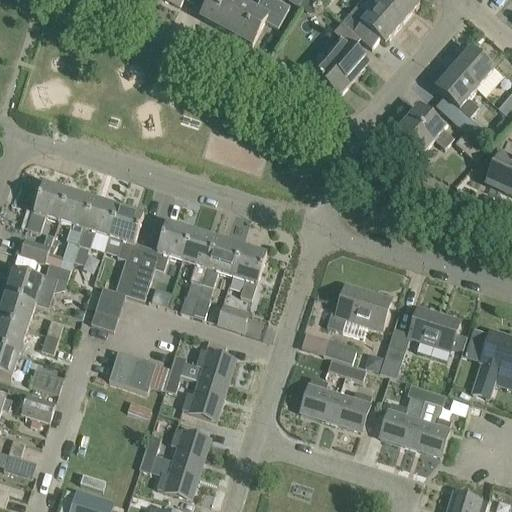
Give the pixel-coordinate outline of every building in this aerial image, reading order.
[(162,0),(180,10),(185,0),(162,0)] [(227,35),(243,7),(230,0),(212,0),(202,21),(227,35)] [(290,11),(272,2),(269,0),(265,0),(258,15),(243,7),(227,35),(253,49),(265,25),(278,32),(290,11)] [(304,1),(302,0),(290,0),(288,4),(297,11),(304,1)] [(370,0),(379,7),(402,28),(420,8),(410,0),(370,0)] [(385,48),(402,28),(379,7),(370,17),(359,8),(342,27),(372,53),(380,43),(385,48)] [(342,44),(313,77),(339,100),(368,67),(342,44)] [(477,93),(481,89),(494,74),(471,53),(454,73),(477,93)] [(469,103),(477,93),(454,73),(437,92),(470,122),(479,112),(469,103)] [(511,98),(500,112),(507,119),(511,122),(511,98)] [(455,143),(434,125),(419,112),(397,137),(422,159),(435,145),(445,154),(455,143)] [(504,138),(511,129),(511,122),(507,119),(497,131),(504,138)] [(466,137),(455,149),(477,169),(487,157),(466,137)] [(511,199),(511,161),(500,156),(486,188),(511,199)] [(59,225),(69,195),(43,187),(34,217),(32,216),(27,233),(40,238),(46,221),(59,225)] [(73,266),(94,203),(69,195),(59,225),(72,229),(66,246),(68,247),(60,272),(49,269),(46,280),(58,284),(67,287),(74,266),(73,266)] [(109,241),(119,211),(94,203),(73,266),(74,266),(84,269),(89,254),(90,254),(90,253),(104,257),(109,241)] [(134,249),(138,238),(144,219),(119,211),(109,241),(123,246),(117,262),(128,266),(134,249)] [(183,265),(192,235),(167,227),(157,257),(158,257),(153,273),(164,277),(169,261),(183,265)] [(207,273),(217,243),(192,235),(183,265),(196,269),(190,285),(192,286),(187,302),(185,302),(180,317),(192,321),(202,288),(207,273)] [(54,241),(47,239),(43,250),(50,253),(54,241)] [(21,243),(16,258),(46,268),(50,253),(43,250),(21,243)] [(232,281),(242,251),(217,243),(207,273),(202,288),(192,321),(204,324),(210,306),(209,306),(218,276),(232,281)] [(246,285),(241,301),(252,305),(257,289),(258,289),(267,259),(242,251),(232,281),(246,285)] [(130,301),(139,274),(124,270),(116,296),(116,297),(125,300),(130,301)] [(42,283),(32,280),(13,274),(5,300),(35,309),(48,313),(58,284),(46,280),(45,280),(43,280),(42,283)] [(145,306),(153,279),(139,274),(130,301),(145,306)] [(381,335),(385,323),(391,304),(345,289),(336,319),(331,317),(327,331),(341,336),(345,323),(381,335)] [(116,297),(116,296),(103,292),(95,315),(118,322),(125,300),(116,297)] [(0,324),(27,334),(35,309),(5,300),(0,315),(0,324)] [(248,318),(229,312),(223,310),(217,329),(242,337),(248,318)] [(451,354),(460,326),(418,312),(409,341),(451,354)] [(114,336),(118,322),(95,315),(91,329),(114,336)] [(0,352),(19,359),(27,334),(0,324),(0,352)] [(47,340),(58,343),(63,328),(51,324),(47,340)] [(511,375),(511,344),(507,343),(508,341),(490,335),(480,367),(483,367),(473,398),(490,403),(499,372),(511,375)] [(53,359),(58,343),(47,340),(42,355),(53,359)] [(357,352),(329,344),(324,360),(352,369),(357,352)] [(15,371),(19,359),(0,352),(0,380),(18,386),(22,373),(15,371)] [(388,352),(380,378),(397,383),(405,357),(388,352)] [(175,361),(170,377),(182,381),(199,386),(226,395),(236,365),(208,356),(208,357),(201,355),(196,371),(186,368),(187,364),(175,361)] [(118,357),(109,385),(147,398),(150,390),(157,369),(118,357)] [(332,365),(328,375),(345,381),(349,370),(332,365)] [(157,369),(150,390),(163,394),(169,373),(157,369)] [(349,370),(345,381),(359,385),(363,386),(366,376),(351,371),(349,370)] [(58,399),(63,383),(36,374),(30,390),(58,399)] [(165,394),(165,395),(176,399),(177,395),(182,381),(170,377),(165,394)] [(305,404),(301,417),(331,426),(340,398),(326,394),(328,388),(312,383),(305,404)] [(226,395),(199,386),(194,400),(188,398),(183,414),(216,425),(226,395)] [(425,406),(428,395),(411,389),(407,401),(408,402),(404,412),(391,408),(380,442),(410,452),(419,425),(424,406),(425,406)] [(428,395),(425,406),(442,412),(445,400),(428,395)] [(340,398),(331,426),(361,436),(364,426),(369,411),(372,402),(356,397),(354,403),(340,398)] [(22,417),(21,420),(49,429),(52,418),(55,409),(55,408),(27,400),(24,409),(22,417)] [(12,405),(0,401),(0,418),(1,415),(8,417),(12,405)] [(462,419),(466,408),(452,404),(448,414),(462,419)] [(152,413),(131,406),(128,417),(148,424),(152,413)] [(449,435),(449,434),(451,427),(438,423),(442,412),(425,406),(419,425),(410,452),(441,461),(447,442),(449,435)] [(183,435),(183,436),(176,434),(171,451),(178,452),(174,466),(201,474),(211,444),(183,435)] [(145,457),(156,460),(161,444),(150,440),(145,457)] [(45,453),(13,444),(8,459),(36,468),(40,469),(45,453)] [(201,474),(174,466),(156,460),(145,457),(140,473),(162,480),(158,494),(191,504),(201,474)] [(36,468),(8,459),(3,475),(32,484),(36,468)] [(83,479),(80,489),(103,496),(106,486),(83,479)] [(0,511),(1,511),(4,511),(9,497),(0,494),(0,511)] [(72,511),(77,498),(67,495),(61,511),(72,511)] [(486,511),(488,507),(454,496),(449,511),(486,511)] [(77,498),(72,511),(112,511),(113,509),(89,502),(77,498)]
